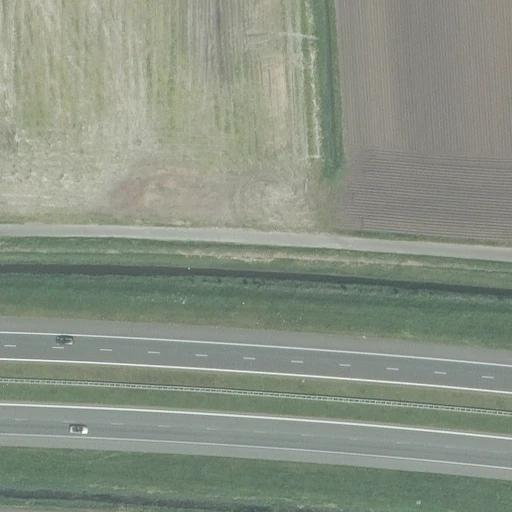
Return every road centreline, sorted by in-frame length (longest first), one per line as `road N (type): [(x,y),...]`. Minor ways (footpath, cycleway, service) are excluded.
road 1 (motorway): [(511,381),(0,347)]
road 2 (motorway): [(0,421),(511,454)]
road 3 (unclassified): [(0,231),(511,255)]
